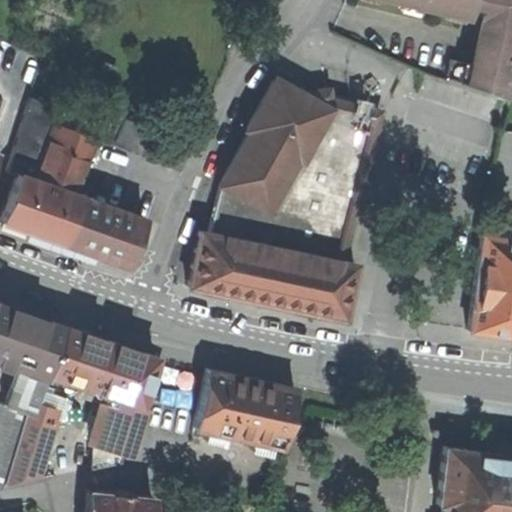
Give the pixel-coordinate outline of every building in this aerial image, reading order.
[(395,0),(462,17),(466,1),(465,1),(465,0),(395,0)] [(443,78),(507,98),(511,72),(511,0),(465,0),(465,1),(466,1),(496,9),(493,16),(478,12),(466,63),(447,58),(443,78)] [(196,228),(183,283),(340,316),(342,306),(351,261),(339,259),(377,110),(325,96),(312,96),(302,96),(275,80),(218,181),(204,230),(196,228)] [(16,162),(74,182),(99,111),(29,87),(3,159),(15,163),(16,162)] [(128,139),(138,114),(125,108),(114,134),(128,139)] [(138,114),(128,139),(141,145),(151,119),(138,114)] [(151,119),(141,145),(154,150),(165,125),(151,119)] [(167,156),(178,130),(165,125),(154,150),(167,156)] [(178,130),(167,156),(180,162),(191,136),(178,130)] [(15,163),(0,208),(0,209),(127,256),(144,208),(74,182),(16,162),(15,163)] [(511,237),(478,233),(465,327),(511,333),(511,237)] [(0,302),(0,365),(5,368),(6,363),(14,366),(41,375),(42,373),(59,323),(0,302)] [(59,323),(42,373),(101,392),(134,403),(151,353),(59,323)] [(37,388),(41,375),(14,366),(0,404),(20,411),(28,414),(37,388)] [(292,386),(203,366),(189,425),(278,445),(292,386)] [(20,411),(0,477),(0,478),(30,471),(55,394),(37,388),(28,414),(20,411)] [(134,403),(101,392),(86,438),(114,447),(115,444),(122,446),(134,409),(132,409),(134,403)] [(0,403),(0,477),(20,411),(0,404),(0,403)] [(511,511),(511,454),(473,450),(474,447),(438,443),(432,501),(439,502),(437,511),(511,511)] [(84,486),(81,511),(147,511),(149,493),(84,486)]
